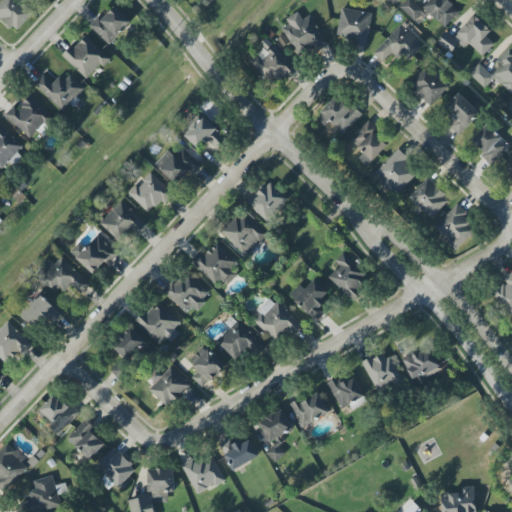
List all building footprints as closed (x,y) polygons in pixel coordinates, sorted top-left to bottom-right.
[(1,0),(0,2),(0,17),(16,32),(33,12),(19,0),(1,0)] [(406,0),(399,8),(415,22),(425,12),(412,0),(406,0)] [(429,0),(423,8),(445,28),(460,11),(448,0),(429,0)] [(102,20),(98,16),(89,26),(109,45),(131,22),(114,7),(102,20)] [(336,39),(367,43),(371,13),(340,9),(336,39)] [(283,28),(301,58),(327,42),(310,15),(302,19),(298,12),(286,19),(289,24),(283,28)] [(492,31),(475,15),(453,38),(446,32),(437,42),(450,53),(462,40),(481,58),(494,43),(486,36),(492,31)] [(406,63),(423,46),(400,24),(373,52),(383,63),(394,51),(406,63)] [(87,80),(109,58),(85,34),(63,57),(87,80)] [(275,88),(296,65),(267,40),(247,63),(275,88)] [(470,74),(484,88),(494,78),(511,94),(511,93),(511,50),(509,47),(494,62),(500,67),(492,75),(479,64),(470,74)] [(449,88),(428,65),(408,83),(429,106),(449,88)] [(69,76),(64,82),(59,77),(53,84),(43,75),(34,85),(63,112),(84,89),(69,76)] [(449,126),(459,135),(480,112),(458,93),(444,109),(455,119),(449,126)] [(325,126),(330,121),(343,134),(360,116),(337,95),(316,118),(325,126)] [(30,139),(52,116),(29,96),(17,108),(14,105),(4,115),(30,139)] [(184,135),(199,150),(208,141),(216,149),(226,139),(204,116),(184,135)] [(380,131),(368,120),(350,140),(363,153),(357,159),(367,167),(387,145),(376,135),(380,131)] [(0,167),(2,169),(23,145),(0,124),(0,167)] [(471,141),(494,163),(510,146),(487,124),(471,141)] [(155,164),(178,184),(187,173),(192,177),(202,165),(182,147),(175,155),(168,149),(155,164)] [(375,173),(397,194),(419,171),(397,150),(375,173)] [(511,160),(503,171),(511,179),(511,160)] [(129,195),(149,213),(170,191),(150,172),(129,195)] [(450,199),(427,178),(408,197),(431,219),(450,199)] [(247,204),(266,222),(288,198),(269,180),(247,204)] [(100,223),(123,245),(145,223),(121,201),(100,223)] [(462,217),(466,213),(457,204),(433,228),(456,250),(475,230),(462,217)] [(246,256),(267,234),(242,211),(221,234),(246,256)] [(94,274),(105,262),(108,265),(118,254),(98,235),(83,250),(82,249),(75,256),(94,274)] [(201,251),(191,260),(215,285),(220,280),(226,286),(237,276),(229,268),(236,262),(217,242),(204,255),(201,251)] [(328,277),(350,299),(370,280),(343,253),(335,261),(340,266),(328,277)] [(81,294),(91,284),(61,257),(54,264),(49,260),(41,269),(44,272),(38,278),(54,293),(60,287),(65,292),(71,285),(81,294)] [(164,293),(183,311),(189,306),(194,311),(211,294),(186,270),(164,293)] [(511,271),(502,279),(505,283),(493,293),(511,317),(511,316),(511,271)] [(330,295),(315,280),(295,299),(316,321),(326,312),(319,305),(330,295)] [(20,314),(39,332),(59,312),(40,293),(20,314)] [(251,319),(279,345),(300,323),(272,297),(251,319)] [(160,343),(180,322),(158,302),(148,313),(145,310),(135,321),(160,343)] [(235,361),(250,346),(256,352),(263,345),(239,320),(216,341),(235,361)] [(18,352),(22,355),(32,345),(7,321),(0,329),(0,357),(7,364),(18,352)] [(111,345),(125,361),(146,343),(131,327),(111,345)] [(404,357),(412,382),(440,373),(433,348),(404,357)] [(192,365),(198,371),(192,377),(203,388),(225,366),(209,349),(192,365)] [(378,392),(401,379),(385,350),(362,364),(378,392)] [(190,385),(170,367),(162,375),(156,370),(146,380),(152,385),(149,389),(169,407),(190,385)] [(338,377),(327,382),(340,408),(364,397),(355,377),(340,383),(338,377)] [(78,413),(55,393),(36,414),(59,435),(78,413)] [(329,415),(320,393),(301,401),(300,399),(290,403),(300,427),(329,415)] [(293,429),(282,409),(258,422),(269,442),(293,429)] [(67,439),(90,460),(106,442),(83,421),(67,439)] [(241,443),(237,435),(220,443),(233,470),(259,458),(250,439),(241,443)] [(287,451),(277,441),(265,452),(275,463),(287,451)] [(0,484),(5,490),(28,469),(21,462),(24,459),(10,443),(0,452),(0,484)] [(121,487),(136,466),(111,448),(96,469),(121,487)] [(183,467),(196,494),(225,480),(211,453),(183,467)] [(174,468),(148,469),(149,498),(131,498),(130,511),(154,511),(155,503),(168,502),(168,492),(174,492),(174,468)] [(33,481),(35,489),(29,491),(32,500),(21,503),(23,511),(36,511),(61,506),(53,476),(33,481)] [(475,511),(475,486),(461,487),(461,493),(441,494),(442,511),(475,511)] [(403,511),(423,511),(414,502),(403,511)]
